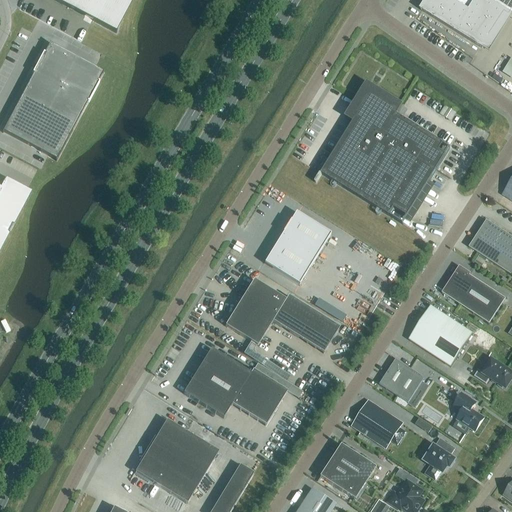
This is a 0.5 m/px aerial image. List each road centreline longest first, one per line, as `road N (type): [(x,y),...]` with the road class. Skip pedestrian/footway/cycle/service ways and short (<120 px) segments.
road 1 (unclassified): [(56,511),(364,6)]
road 2 (primary): [(0,501),(57,389),(292,0)]
road 3 (primary): [(260,0),(0,444)]
road 4 (unclassified): [(272,511),(511,145)]
road 5 (unclassified): [(511,110),(364,6)]
